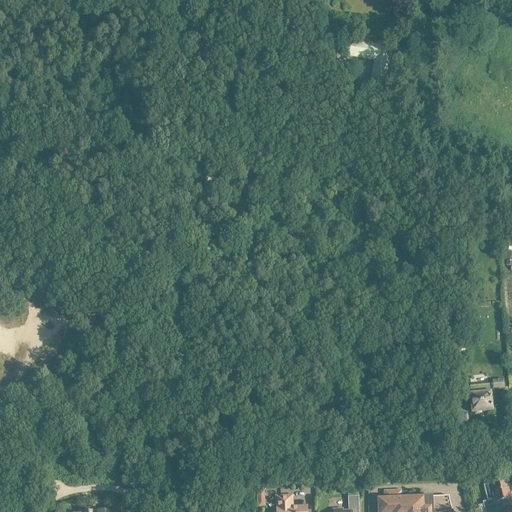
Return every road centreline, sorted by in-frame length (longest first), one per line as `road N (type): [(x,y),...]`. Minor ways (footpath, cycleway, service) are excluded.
road 1 (unclassified): [(198,511),(174,484),(162,445),(180,365),(169,76),(189,0)]
road 2 (track): [(0,105),(84,119),(167,158)]
road 3 (track): [(0,175),(167,168)]
road 4 (track): [(181,27),(238,66),(298,77),(331,69)]
road 5 (track): [(171,511),(111,487),(68,484),(56,487),(44,511)]
